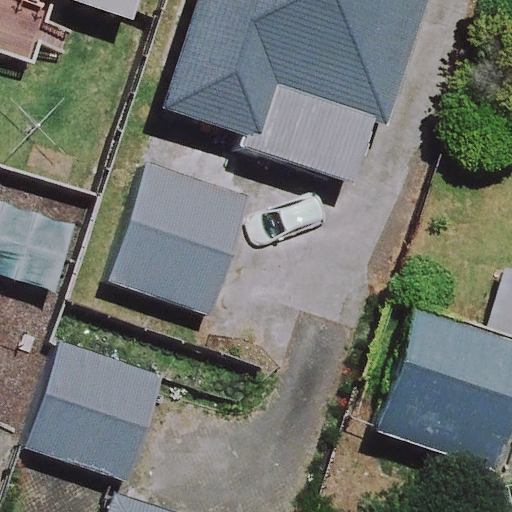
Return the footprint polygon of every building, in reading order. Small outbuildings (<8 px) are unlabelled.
[(47,0),(115,21),(121,0),(47,0)] [(190,0),(148,122),(347,190),(412,0),(190,0)] [(98,300),(196,330),(235,201),(137,171),(98,300)] [(74,223),(0,198),(0,283),(49,299),(74,223)] [(511,276),(497,273),(479,344),(511,352),(511,276)] [(511,382),(511,361),(402,324),(363,437),(479,477),(511,382)] [(141,428),(37,389),(12,455),(116,494),(141,428)]
